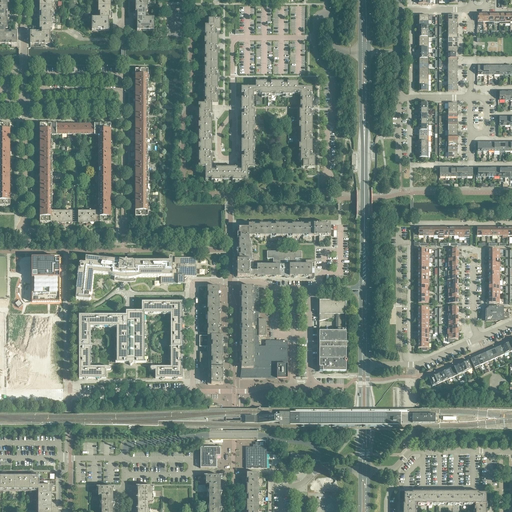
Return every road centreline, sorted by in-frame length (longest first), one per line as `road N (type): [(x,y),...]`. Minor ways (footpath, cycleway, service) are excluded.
road 1 (residential): [(317,469),(310,442),(209,435),(140,445)]
road 2 (residential): [(7,392),(193,391)]
road 3 (residential): [(400,364),(399,242),(411,242),(411,216)]
road 4 (residential): [(232,114),(232,38),(313,37)]
road 5 (residential): [(193,391),(193,284),(229,282)]
road 6 (residential): [(313,37),(332,77),(328,174)]
road 7 (residential): [(123,475),(190,472),(184,460),(124,459)]
road 8 (residential): [(391,470),(420,449),(511,450)]
road 9 (residential): [(123,228),(121,105)]
road 10 (residential): [(25,227),(25,105)]
